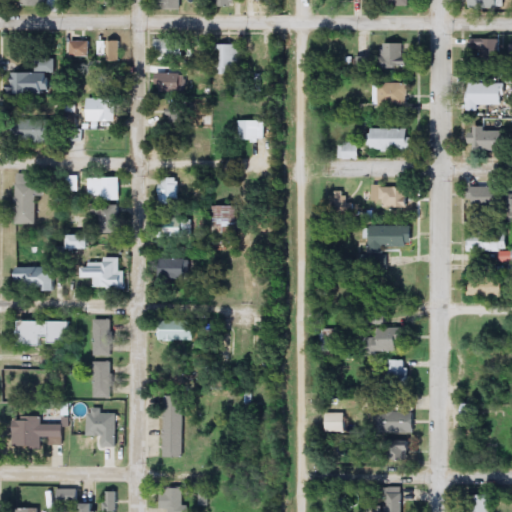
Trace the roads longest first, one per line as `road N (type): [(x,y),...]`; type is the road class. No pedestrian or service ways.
road 1 (residential): [(511,164),(0,157)]
road 2 (residential): [(436,511),(441,0)]
road 3 (residential): [(511,19),(0,21)]
road 4 (residential): [(298,511),(299,0)]
road 5 (residential): [(137,511),(137,0)]
road 6 (residential): [(299,305),(0,305)]
road 7 (residential): [(511,475),(299,475)]
road 8 (residential): [(201,474),(0,473)]
